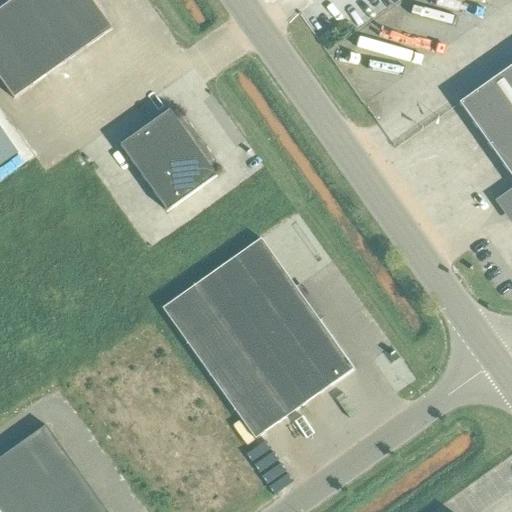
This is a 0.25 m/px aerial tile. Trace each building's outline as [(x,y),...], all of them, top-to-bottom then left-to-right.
[(0,81),(14,100),(112,31),(90,0),(15,0),(0,11),(0,81)] [(511,68),(459,105),(511,179),(511,193),(500,202),(511,219),(511,68)] [(170,112),(120,147),(143,180),(199,140),(183,117),(177,122),(170,112)] [(0,130),(0,168),(18,156),(0,130)] [(216,164),(199,140),(143,180),(167,213),(216,178),(209,168),(216,164)] [(354,371),(261,241),(163,311),(255,441),(354,371)] [(0,511),(106,511),(46,427),(0,460),(0,511)]
